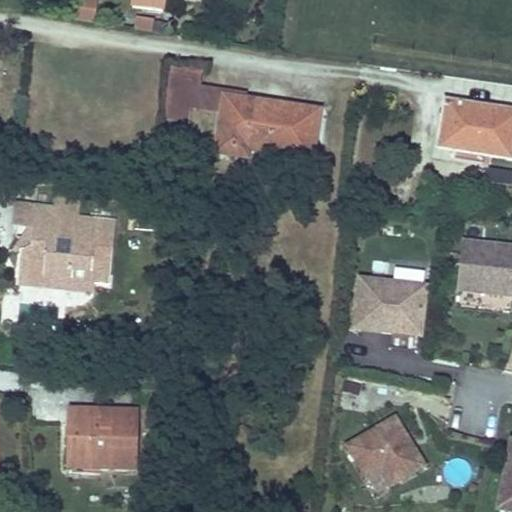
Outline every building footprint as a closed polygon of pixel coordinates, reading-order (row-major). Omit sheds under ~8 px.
[(76,0),(74,23),(95,26),(98,0),(76,0)] [(134,0),(133,8),(163,12),(164,0),(134,0)] [(153,34),(154,20),(135,19),(134,33),(153,34)] [(198,88),(201,72),(172,67),(166,102),(167,102),(192,106),(196,107),(198,88)] [(223,111),(224,98),(245,101),(245,96),(198,88),(196,107),(223,111)] [(312,159),(320,112),(281,106),(279,116),(269,115),(271,104),(245,101),(224,98),(223,111),(216,154),(248,158),(250,150),(292,157),(293,160),(294,162),(296,164),(299,166),(301,166),(304,166),(306,165),(309,164),(311,163),(312,160),(312,159)] [(511,160),(511,110),(446,101),(439,144),(492,152),(491,157),(511,160)] [(189,123),(192,106),(167,102),(164,118),(189,123)] [(279,116),(281,106),(271,104),(269,115),(279,116)] [(491,157),(492,152),(439,144),(438,149),(491,157)] [(154,207),(156,192),(139,191),(138,205),(154,207)] [(174,210),(176,195),(156,192),(154,207),(174,210)] [(188,211),(190,196),(176,195),(174,210),(188,211)] [(108,283),(115,220),(77,217),(79,200),(56,197),(55,207),(20,204),(18,226),(29,227),(36,228),(34,247),(22,253),(20,273),(88,280),(88,282),(93,282),(108,283)] [(34,247),(36,228),(29,227),(12,251),(22,253),(34,247)] [(497,305),(511,305),(511,255),(501,255),(497,305)] [(406,262),(405,281),(420,283),(422,263),(406,262)] [(92,293),(93,282),(88,282),(88,280),(20,273),(18,286),(92,293)] [(399,342),(461,348),(465,299),(400,291),(399,342)] [(159,404),(160,391),(135,389),(133,404),(159,406),(159,404)] [(135,470),(136,414),(137,411),(71,410),(70,440),(88,441),(87,469),(135,470)] [(412,508),(462,477),(428,425),(381,457),(412,508)] [(87,469),(88,441),(70,440),(69,468),(87,469)] [(511,511),(511,452),(511,453),(500,510),(511,511)] [(156,511),(158,487),(141,485),(138,511),(156,511)]
